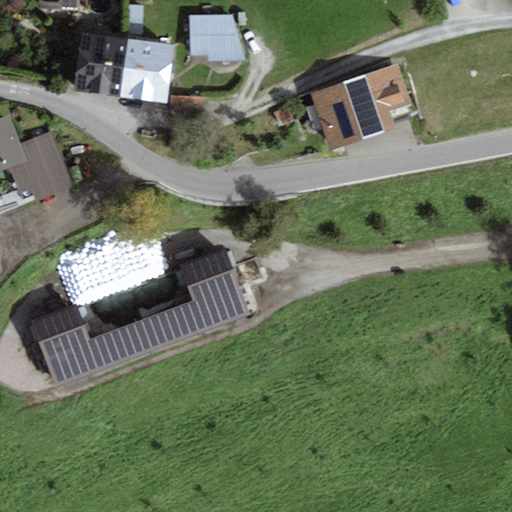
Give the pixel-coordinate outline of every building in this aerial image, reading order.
[(87,0),(40,0),(40,7),(87,10),(87,0)] [(233,16),(190,16),(190,55),(209,56),(208,62),(247,61),(233,16)] [(121,99),(128,40),(81,35),(74,94),(121,99)] [(168,105),(174,45),(128,40),(121,99),(168,105)] [(311,94),(331,150),(393,129),(388,114),(411,106),(395,65),(311,94)] [(9,116),(0,119),(0,170),(10,167),(25,161),(19,145),(9,116)] [(50,132),(19,145),(25,161),(10,167),(21,194),(32,190),(36,201),(72,187),(50,132)] [(228,250),(181,268),(193,301),(91,338),(79,305),(33,321),(56,385),(252,314),(228,250)]
